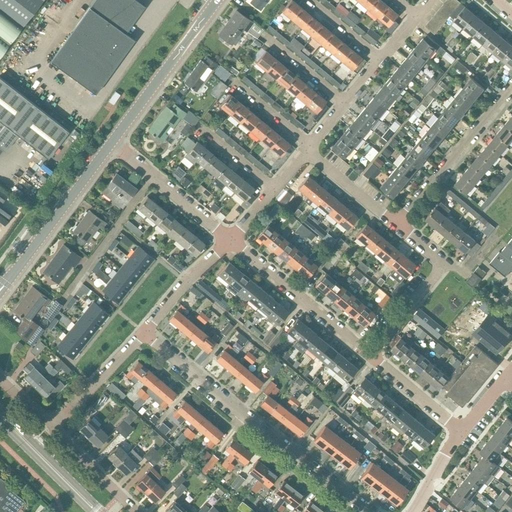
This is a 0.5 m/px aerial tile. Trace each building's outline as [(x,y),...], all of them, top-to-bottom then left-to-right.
[(0,0),(0,56),(23,27),(22,27),(42,0),(0,0)] [(95,93),(134,40),(125,33),(145,6),(135,0),(94,0),(51,61),(95,93)] [(251,0),(250,2),(260,10),(266,2),(264,1),(264,0),(251,0)] [(292,20),(301,8),(291,0),(290,0),(285,6),(281,11),(292,20)] [(332,11),(335,7),(327,0),(326,0),(324,0),(322,3),(332,11)] [(368,9),(376,0),(358,0),(357,1),(368,9)] [(377,18),(387,6),(380,0),(376,0),(368,9),(377,18)] [(453,11),(456,7),(447,0),(446,0),(443,4),(453,11)] [(464,28),(475,14),(460,2),(456,7),(453,11),(450,16),(464,28)] [(281,3),(277,8),(281,11),(285,6),(281,3)] [(450,16),(453,11),(443,4),(440,8),(450,16)] [(387,6),(377,18),(387,26),(385,29),(390,33),(398,24),(393,20),(398,14),(387,6)] [(343,20),(346,16),(335,7),(332,11),(343,20)] [(301,28),(310,15),(301,8),(292,20),(301,28)] [(450,16),(440,8),(436,12),(440,15),(446,21),(450,16)] [(229,19),(218,35),(232,45),(243,29),(247,31),(247,32),(253,23),(236,10),(229,19)] [(442,25),(446,21),(440,15),(436,12),(432,17),(440,23),(442,25)] [(473,36),(485,23),(475,14),(464,28),(473,36)] [(311,36),(321,24),(310,15),(301,28),(311,36)] [(353,28),(356,24),(346,16),(343,20),(353,28)] [(438,30),(442,25),(440,23),(432,17),(429,21),(438,30)] [(434,34),(438,30),(429,21),(425,26),(434,34)] [(483,44),(494,31),(485,23),(473,36),(483,44)] [(321,44),(330,32),(321,24),(311,36),(321,44)] [(362,36),(365,32),(356,24),(353,28),(362,36)] [(277,38),(280,35),(269,25),(266,29),(277,38)] [(365,32),(362,36),(372,45),(379,36),(370,28),(366,33),(365,32)] [(493,52),(504,39),(494,31),(483,44),(493,52)] [(331,52),(341,41),(330,32),(321,44),(331,52)] [(287,46),(290,42),(280,35),(277,38),(287,46)] [(415,48),(428,58),(435,50),(442,56),(446,51),(427,35),(424,38),(423,38),(415,48)] [(449,40),(455,45),(458,41),(452,36),(449,40)] [(257,49),(261,44),(255,39),(251,44),(257,49)] [(502,60),(511,47),(511,45),(504,39),(493,52),(502,60)] [(452,49),(455,45),(449,40),(446,44),(452,49)] [(341,61),(351,49),(341,41),(331,52),(341,61)] [(297,55),(300,51),(290,42),(287,46),(297,55)] [(301,50),(308,56),(311,52),(304,46),(301,50)] [(511,47),(502,60),(500,62),(504,66),(506,63),(511,68),(508,71),(511,74),(511,47)] [(420,68),(428,58),(415,48),(407,58),(420,68)] [(351,49),(341,61),(352,70),(361,58),(351,49)] [(266,71),(276,59),(265,51),(255,62),(266,71)] [(307,63),(310,59),(300,51),(297,55),(307,63)] [(468,56),(474,60),(477,56),(471,52),(468,56)] [(218,65),(205,56),(202,61),(200,60),(184,82),(197,91),(213,69),(214,71),(218,65)] [(452,56),(448,61),(451,64),(456,59),(452,56)] [(471,64),(474,60),(468,56),(465,60),(471,64)] [(411,78),(420,68),(407,58),(399,68),(411,78)] [(276,79),(286,67),(276,59),(266,71),(276,79)] [(317,71),(320,68),(310,59),(307,63),(317,71)] [(463,74),(468,69),(458,60),(453,66),(463,74)] [(286,88),(296,76),(286,67),(276,79),(286,88)] [(488,71),(493,75),(496,72),(491,67),(488,71)] [(327,80),(330,76),(320,68),(317,71),(327,80)] [(403,88),(411,78),(399,68),(391,77),(403,88)] [(431,78),(436,82),(444,72),(439,68),(437,70),(440,73),(437,76),(434,74),(434,75),(431,78)] [(428,70),(425,73),(431,78),(434,75),(428,70)] [(490,80),(493,75),(488,71),(484,76),(490,80)] [(251,88),(254,84),(244,76),(241,80),(251,88)] [(296,96),(306,84),(296,76),(286,88),(296,96)] [(330,76),(327,80),(337,88),(340,84),(330,76)] [(399,93),(403,88),(391,77),(382,88),(395,98),(399,101),(403,96),(399,93)] [(47,158),(68,131),(0,78),(0,147),(5,151),(18,134),(47,158)] [(463,88),(476,98),(484,88),(471,78),(463,88)] [(438,84),(442,88),(449,93),(452,90),(441,81),(438,84)] [(261,97),(264,93),(254,84),(251,88),(261,97)] [(306,104),(316,92),(306,84),(296,96),(306,104)] [(438,94),(442,88),(438,84),(430,94),(433,97),(435,99),(438,95),(438,94)] [(387,108),(395,98),(382,88),(374,98),(387,108)] [(467,108),(476,98),(463,88),(455,98),(467,108)] [(316,92),(306,104),(316,113),(326,101),(316,92)] [(271,105),(274,101),(264,93),(261,97),(271,105)] [(176,94),(173,98),(180,104),(183,100),(176,94)] [(230,114),(240,102),(229,94),(219,106),(230,114)] [(378,118),(387,108),(374,98),(366,108),(378,118)] [(459,118),(467,108),(455,98),(447,107),(459,118)] [(415,99),(408,108),(411,111),(419,102),(415,99)] [(281,113),(284,110),(274,101),(271,105),(281,113)] [(240,122),(250,111),(240,102),(230,114),(240,122)] [(186,113),(174,104),(170,110),(166,106),(148,131),(162,141),(167,135),(165,133),(170,126),(172,128),(180,118),(182,119),(192,127),(198,119),(188,111),(186,113)] [(451,128),(459,118),(447,107),(438,117),(451,128)] [(370,128),(378,118),(366,108),(358,117),(370,128)] [(291,121),(294,118),(284,110),(281,113),(291,121)] [(250,131),(260,119),(250,111),(240,122),(250,131)] [(362,138),(370,128),(358,117),(349,127),(362,138)] [(443,138),(451,128),(438,117),(430,127),(440,135),(443,138)] [(294,118),(291,121),(302,130),(305,126),(294,118)] [(260,139),(270,128),(260,119),(250,131),(260,139)] [(215,132),(218,128),(208,120),(205,123),(215,132)] [(410,129),(413,125),(408,120),(405,124),(410,129)] [(390,127),(395,132),(400,125),(395,121),(390,127)] [(184,126),(183,127),(189,131),(192,127),(188,125),(186,123),(184,126)] [(508,144),(511,139),(511,130),(505,124),(497,134),(508,144)] [(354,147),(362,138),(349,127),(341,137),(354,147)] [(390,138),(395,132),(390,127),(384,134),(390,138)] [(434,148),(443,138),(440,135),(430,127),(422,137),(434,148)] [(225,140),(228,136),(218,128),(215,132),(225,140)] [(270,148),(280,136),(270,128),(260,139),(270,148)] [(501,153),(508,144),(497,134),(488,144),(501,153)] [(235,148),(238,145),(228,136),(225,140),(235,148)] [(280,136),(270,148),(280,156),(290,144),(280,136)] [(345,158),(354,147),(341,137),(333,147),(345,158)] [(426,158),(434,148),(422,137),(414,147),(426,158)] [(394,148),(399,142),(393,138),(389,144),(394,148)] [(197,161),(206,149),(196,141),(183,156),(193,165),(197,161)] [(492,163),(501,153),(488,144),(480,154),(492,163)] [(245,156),(248,153),(238,145),(235,148),(245,156)] [(370,161),(378,151),(373,147),(365,156),(370,161)] [(388,158),(392,153),(386,147),(381,153),(388,158)] [(418,168),(426,158),(414,147),(405,157),(418,168)] [(206,169),(216,157),(206,149),(197,161),(206,169)] [(256,165),(259,162),(248,153),(245,156),(256,165)] [(483,174),(492,163),(480,154),(472,164),(483,174)] [(216,176),(225,165),(216,157),(206,169),(216,176)] [(372,163),(377,168),(379,169),(384,163),(377,157),(372,163)] [(410,177),(418,168),(405,157),(397,167),(410,177)] [(259,162),(256,165),(266,173),(269,170),(259,162)] [(375,171),(377,168),(372,163),(370,167),(363,174),(368,179),(375,171)] [(475,183),(483,174),(472,164),(464,174),(475,183)] [(225,184),(235,173),(225,165),(216,176),(225,184)] [(355,169),(360,174),(364,169),(359,165),(355,169)] [(174,170),(174,171),(172,173),(170,175),(178,182),(180,180),(182,177),(186,172),(178,166),(174,170)] [(402,187),(410,177),(397,167),(389,177),(402,187)] [(122,208),(136,188),(116,173),(102,193),(122,208)] [(235,192),(244,181),(235,173),(225,184),(235,192)] [(467,194),(475,183),(464,174),(455,184),(467,194)] [(501,189),(510,178),(507,175),(498,186),(501,189)] [(308,197),(318,184),(308,176),(297,188),(308,197)] [(393,197),(402,187),(389,177),(381,187),(393,197)] [(237,190),(235,192),(244,200),(240,204),(246,209),(255,197),(251,193),(254,189),(244,181),(237,190)] [(202,194),(206,189),(201,184),(196,189),(202,194)] [(317,205),(328,192),(318,184),(308,197),(304,201),(309,205),(313,201),(317,205)] [(493,198),(501,189),(498,186),(490,195),(493,198)] [(206,189),(202,194),(207,198),(211,193),(206,189)] [(457,202),(460,198),(450,190),(446,193),(457,202)] [(284,206),(292,196),(287,191),(278,201),(284,206)] [(327,213),(337,200),(328,192),(317,205),(327,213)] [(484,209),(493,198),(490,195),(481,206),(484,209)] [(0,221),(4,225),(11,215),(0,206),(5,200),(0,196),(0,221)] [(147,216),(157,204),(147,196),(137,208),(147,216)] [(467,210),(470,206),(460,198),(457,202),(467,210)] [(337,221),(347,208),(337,200),(327,213),(337,221)] [(445,216),(451,210),(440,201),(426,219),(436,228),(445,216)] [(209,208),(215,213),(219,208),(214,203),(209,208)] [(271,221),(282,208),(277,203),(266,216),(271,221)] [(157,224),(166,212),(157,204),(147,216),(157,224)] [(477,219),(480,215),(470,206),(467,210),(477,219)] [(110,208),(106,213),(112,217),(115,213),(110,208)] [(347,208),(337,221),(347,229),(357,217),(347,208)] [(297,217),(302,212),(297,209),(293,214),(297,217)] [(101,229),(106,223),(89,210),(73,231),(79,236),(77,239),(77,242),(80,245),(84,244),(86,241),(87,242),(98,226),(101,229)] [(166,232),(176,220),(166,212),(157,224),(166,232)] [(480,215),(477,219),(487,227),(483,232),(488,236),(495,228),(495,227),(480,215)] [(292,225),(296,219),(292,216),(287,221),(292,225)] [(455,224),(445,216),(436,228),(446,236),(455,224)] [(176,240),(186,228),(176,220),(166,232),(176,240)] [(131,231),(135,227),(128,221),(124,226),(131,231)] [(312,230),(317,225),(313,221),(308,227),(312,230)] [(267,245),(278,233),(268,224),(258,237),(267,245)] [(365,244),(376,232),(366,224),(355,236),(365,244)] [(465,233),(455,224),(446,236),(456,244),(465,233)] [(317,225),(312,230),(317,234),(321,228),(317,225)] [(135,227),(131,231),(139,237),(143,233),(135,227)] [(186,248),(195,236),(186,228),(176,240),(186,248)] [(307,237),(311,232),(307,228),(303,233),(307,237)] [(311,232),(307,237),(311,241),(315,235),(311,232)] [(375,253),(385,240),(376,232),(365,244),(375,253)] [(277,253),(287,241),(278,233),(267,245),(277,253)] [(327,233),(322,239),(327,243),(332,236),(327,233)] [(465,233),(456,244),(466,253),(476,241),(465,233)] [(124,235),(120,240),(129,247),(132,242),(124,235)] [(511,235),(511,236),(511,238),(501,252),(499,251),(489,263),(505,277),(510,271),(511,271),(511,235)] [(195,236),(186,248),(195,256),(205,244),(195,236)] [(336,251),(344,241),(339,237),(331,247),(336,251)] [(152,249),(156,244),(151,240),(147,245),(152,249)] [(385,260),(395,248),(385,240),(375,253),(385,261),(385,260)] [(287,260),(297,248),(287,241),(277,253),(286,261),(287,260)] [(336,251),(341,255),(349,246),(344,241),(336,251)] [(156,244),(152,249),(157,253),(161,248),(156,244)] [(75,267),(81,258),(63,245),(43,271),(58,283),(72,265),(75,267)] [(138,245),(128,257),(145,271),(154,259),(155,259),(144,250),(138,245)] [(328,261),(336,251),(331,247),(323,257),(328,261)] [(304,260),(307,257),(297,248),(287,260),(286,261),(296,269),(304,260)] [(395,269),(405,257),(395,248),(385,260),(385,261),(395,269)] [(333,265),(341,255),(336,251),(328,261),(333,265)] [(175,260),(176,260),(170,255),(166,260),(172,265),(175,260)] [(128,257),(120,268),(136,281),(145,271),(128,257)] [(304,260),(296,269),(306,278),(317,265),(307,257),(304,260)] [(405,257),(395,269),(405,277),(415,265),(405,257)] [(175,260),(172,265),(180,272),(184,267),(176,260),(175,260)] [(229,283),(239,270),(229,262),(218,274),(229,283)] [(361,270),(365,265),(361,262),(357,267),(361,270)] [(365,265),(361,270),(365,274),(369,269),(365,265)] [(466,281),(465,282),(473,288),(474,288),(476,285),(486,273),(479,267),(478,266),(473,273),(470,277),(466,281)] [(120,268),(111,279),(127,292),(136,281),(120,268)] [(95,274),(99,278),(100,276),(103,272),(99,269),(95,274)] [(355,277),(359,272),(355,269),(351,274),(355,277)] [(238,291),(249,278),(239,270),(229,283),(225,288),(235,296),(238,291)] [(359,272),(355,277),(359,280),(363,275),(359,272)] [(324,293),(335,281),(325,273),(315,285),(324,293)] [(379,279),(374,274),(370,278),(380,286),(384,281),(380,278),(379,279)] [(248,300),(259,287),(249,278),(238,291),(248,300)] [(106,284),(101,290),(118,304),(127,292),(111,279),(106,284)] [(334,302),(345,289),(335,281),(324,293),(334,302)] [(395,298),(406,285),(401,281),(390,294),(395,298)] [(374,293),(379,288),(374,285),(370,290),(374,293)] [(32,286),(13,311),(24,319),(15,331),(28,341),(27,342),(32,346),(44,330),(39,326),(30,320),(42,304),(46,306),(50,300),(32,286)] [(214,301),(218,295),(208,287),(204,292),(214,301)] [(258,308),(269,295),(259,287),(248,300),(258,308)] [(79,289),(75,294),(80,298),(84,293),(79,289)] [(344,310),(355,297),(345,289),(334,302),(344,310)] [(385,310),(393,300),(386,294),(378,304),(385,310)] [(266,319),(278,303),(269,295),(258,308),(268,316),(265,318),(266,319)] [(354,318),(364,305),(355,297),(344,310),(354,318)] [(221,298),(217,303),(224,308),(224,309),(226,306),(228,303),(221,298)] [(49,309),(52,311),(51,313),(54,316),(60,308),(62,305),(56,300),(54,303),(49,309)] [(485,300),(478,307),(487,315),(494,307),(485,300)] [(93,301),(83,313),(100,326),(109,314),(93,301)] [(278,303),(266,319),(270,322),(272,319),(278,324),(288,311),(278,303)] [(178,327),(186,318),(181,313),(185,308),(181,305),(177,310),(176,309),(168,319),(178,327)] [(364,305),(354,318),(364,326),(374,314),(364,305)] [(419,308),(412,317),(437,339),(438,338),(445,330),(419,308)] [(199,321),(204,315),(201,312),(196,318),(199,321)] [(83,313),(74,323),(91,337),(100,326),(83,313)] [(497,353),(511,334),(511,333),(489,314),(473,333),(497,353)] [(204,315),(199,321),(203,325),(209,319),(204,315)] [(187,335),(195,325),(186,318),(178,327),(187,335)] [(297,340),(308,327),(298,319),(287,332),(297,340)] [(74,323),(66,334),(83,347),(91,337),(74,323)] [(225,336),(232,327),(227,324),(220,332),(225,336)] [(197,344),(205,334),(195,325),(187,335),(197,344)] [(307,348),(318,335),(308,327),(297,340),(307,348)] [(418,337),(423,331),(419,327),(414,334),(418,337)] [(256,329),(253,333),(258,337),(261,333),(256,329)] [(274,350),(286,335),(285,334),(287,332),(282,329),(269,346),(274,350)] [(267,344),(275,335),(270,330),(262,340),(267,344)] [(423,331),(418,337),(422,340),(427,334),(423,331)] [(66,334),(56,346),(73,359),(83,347),(66,334)] [(205,334),(197,344),(207,352),(215,342),(219,337),(215,334),(211,339),(205,334)] [(317,356),(327,343),(318,335),(307,348),(317,356)] [(413,343),(403,335),(391,349),(401,357),(413,343)] [(243,336),(240,341),(244,344),(248,340),(243,336)] [(35,356),(44,346),(40,341),(30,351),(35,356)] [(410,365),(420,354),(424,349),(414,341),(413,343),(401,357),(410,365)] [(19,350),(23,345),(18,342),(14,347),(19,350)] [(327,364),(337,352),(327,343),(317,356),(327,364)] [(437,353),(442,347),(438,343),(433,349),(437,353)] [(226,367),(234,358),(228,353),(232,348),(228,345),(224,350),(223,349),(216,358),(226,367)] [(463,360),(486,379),(498,364),(476,346),(463,360)] [(442,347),(437,353),(435,355),(439,359),(446,350),(442,347)] [(248,352),(243,358),(247,361),(252,355),(248,352)] [(337,373),(347,360),(337,352),(327,364),(330,367),(326,372),(333,377),(337,373)] [(420,373),(430,361),(420,354),(410,365),(420,373)] [(253,356),(248,362),(251,364),(256,358),(253,356)] [(236,375),(244,366),(234,358),(226,367),(236,375)] [(456,369),(462,362),(458,359),(452,367),(456,369)] [(53,368),(48,372),(52,376),(64,364),(61,360),(53,368)] [(347,360),(337,373),(347,381),(358,368),(347,360)] [(463,407),(486,379),(463,360),(462,362),(456,369),(449,378),(442,386),(448,391),(446,393),(463,407)] [(139,378),(147,369),(137,361),(130,370),(125,376),(135,384),(139,378)] [(430,381),(439,369),(430,361),(420,373),(430,381)] [(274,378),(282,367),(275,362),(267,373),(274,378)] [(34,387),(44,376),(34,366),(34,367),(29,363),(23,369),(28,373),(24,377),(34,387)] [(48,372),(53,368),(49,364),(44,368),(48,372)] [(246,384),(254,374),(244,366),(236,375),(246,384)] [(306,377),(310,372),(306,368),(302,374),(306,377)] [(150,387),(158,379),(147,369),(139,378),(150,387)] [(442,386),(449,378),(439,369),(430,381),(439,389),(442,386)] [(254,374),(246,384),(255,391),(263,382),(262,382),(267,377),(262,373),(258,378),(254,374)] [(44,376),(34,387),(44,397),(48,392),(53,397),(64,385),(59,380),(54,386),(44,376)] [(301,386),(302,383),(304,381),(298,377),(295,382),(301,386)] [(315,385),(320,380),(316,377),(311,382),(315,385)] [(363,400),(375,386),(364,377),(354,390),(350,387),(337,403),(342,408),(351,397),(349,396),(352,392),(353,394),(361,400),(363,400)] [(159,395),(167,386),(158,379),(150,387),(159,395)] [(270,413),(278,402),(272,398),(279,389),(275,386),(276,385),(271,380),(262,392),(267,395),(260,405),(270,413)] [(335,402),(350,384),(346,381),(340,388),(338,387),(330,397),(335,402)] [(113,392),(117,388),(113,384),(109,388),(113,392)] [(167,386),(159,395),(164,400),(160,405),(164,408),(168,403),(176,394),(167,386)] [(374,407),(385,394),(375,386),(363,400),(365,399),(374,407)] [(140,397),(144,392),(140,389),(136,393),(140,397)] [(104,391),(102,393),(103,394),(108,399),(110,396),(104,391)] [(144,392),(140,397),(144,400),(149,396),(144,392)] [(96,411),(108,399),(103,394),(91,406),(96,411)] [(384,415),(394,402),(385,394),(374,407),(384,415)] [(291,429),(299,418),(293,414),(298,409),(296,408),(302,400),(298,396),(296,399),(291,405),(288,410),(289,411),(281,421),(291,429)] [(292,396),(287,402),(291,405),(296,399),(292,396)] [(318,410),(322,404),(315,397),(310,403),(318,410)] [(186,418),(194,409),(184,400),(176,410),(172,415),(176,419),(181,413),(186,418)] [(289,411),(288,410),(278,402),(270,413),(281,421),(289,411)] [(394,423),(404,411),(394,402),(384,415),(394,423)] [(196,426),(204,417),(194,409),(186,418),(196,426)] [(359,422),(362,418),(357,414),(358,413),(354,409),(350,414),(359,422)] [(404,432),(414,419),(404,411),(394,423),(391,426),(402,434),(404,432)] [(149,420),(154,424),(158,419),(153,414),(149,420)] [(205,434),(213,425),(204,417),(196,426),(205,434)] [(299,418),(291,429),(300,435),(308,425),(311,420),(307,417),(303,422),(299,418)] [(501,426),(511,435),(511,420),(508,417),(501,426)] [(88,438),(99,427),(89,418),(79,429),(88,438)] [(413,440),(424,427),(414,419),(404,432),(413,440)] [(120,434),(128,425),(128,424),(123,420),(115,430),(120,434)] [(158,427),(157,428),(165,435),(170,429),(162,422),(162,423),(158,427)] [(128,425),(120,434),(125,439),(134,429),(128,425)] [(213,425),(205,434),(211,439),(206,444),(210,447),(214,442),(215,442),(223,433),(213,425)] [(324,426),(313,441),(314,441),(322,447),(333,433),(324,426)] [(507,445),(511,437),(511,435),(501,426),(494,434),(507,445)] [(99,427),(88,438),(97,446),(108,436),(99,427)] [(424,427),(413,440),(423,448),(434,435),(424,427)] [(187,437),(191,431),(187,428),(183,433),(187,437)] [(158,435),(153,431),(148,436),(153,440),(158,435)] [(191,431),(187,437),(191,440),(195,435),(191,431)] [(333,433),(322,447),(331,454),(342,440),(333,433)] [(500,453),(507,445),(494,434),(487,443),(500,453)] [(235,456),(243,447),(232,439),(225,449),(230,453),(221,465),(225,468),(230,462),(235,456)] [(342,440),(331,454),(340,461),(351,447),(342,440)] [(397,454),(403,446),(396,440),(390,448),(397,454)] [(487,443),(480,451),(485,455),(485,454),(493,461),(499,464),(505,457),(500,453),(487,443)] [(117,465),(127,455),(118,446),(108,456),(117,465)] [(148,461),(157,452),(152,447),(143,457),(148,461)] [(243,447),(235,456),(244,464),(252,454),(243,447)] [(351,447),(340,461),(348,467),(359,453),(351,447)] [(410,464),(414,459),(404,450),(399,455),(410,464)] [(206,451),(201,458),(206,462),(211,455),(206,451)] [(485,456),(478,464),(494,477),(501,468),(498,465),(499,464),(493,461),(485,454),(485,455),(480,451),(480,452),(485,456)] [(157,452),(148,461),(153,466),(162,457),(157,452)] [(127,455),(117,465),(126,474),(136,463),(127,455)] [(205,475),(218,459),(213,455),(200,471),(205,475)] [(251,490),(267,468),(257,460),(248,472),(255,477),(251,482),(251,481),(247,486),(251,490)] [(230,462),(225,468),(230,472),(234,466),(230,462)] [(372,463),(361,477),(370,484),(381,469),(372,463)] [(478,464),(471,472),(480,479),(484,482),(488,485),(494,477),(478,464)] [(145,493),(155,482),(161,476),(152,468),(136,484),(145,493)] [(267,468),(251,490),(255,493),(262,483),(268,487),(277,476),(267,468)] [(381,469),(370,484),(378,490),(389,476),(381,469)] [(477,490),(484,482),(471,472),(465,480),(477,490)] [(176,488),(185,479),(180,475),(172,484),(176,488)] [(236,491),(244,480),(238,475),(230,486),(236,491)] [(389,476),(378,490),(387,497),(398,483),(389,476)] [(0,511),(15,511),(24,501),(5,486),(7,484),(0,478),(0,511)] [(471,499),(477,490),(465,480),(458,489),(471,499)] [(511,485),(511,486),(504,480),(501,483),(511,491),(511,485)] [(285,500),(294,489),(283,481),(275,492),(280,496),(273,506),(276,509),(281,504),(285,500)] [(155,482),(145,493),(154,502),(165,491),(155,482)] [(398,483),(387,497),(396,504),(407,489),(398,483)] [(177,497),(186,488),(181,484),(173,493),(177,497)] [(285,500),(288,502),(295,508),(303,496),(294,489),(285,500)] [(464,507),(471,499),(458,489),(451,497),(464,507)] [(503,498),(506,500),(510,495),(503,490),(499,495),(502,499),(503,498)] [(438,504),(440,505),(444,509),(448,504),(442,499),(440,501),(438,504)] [(165,511),(181,511),(187,505),(184,501),(180,506),(174,501),(165,511)] [(318,511),(321,509),(310,501),(301,511),(318,511)]
